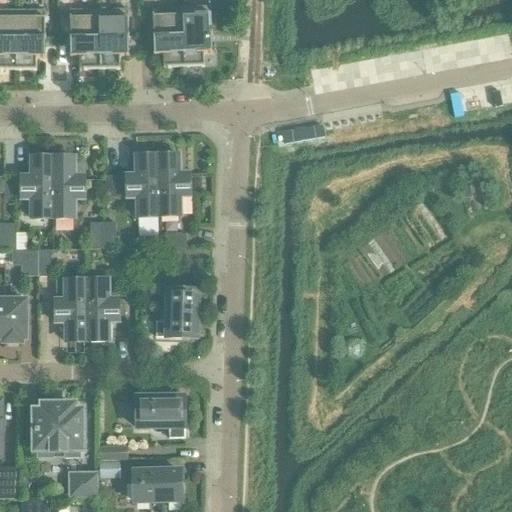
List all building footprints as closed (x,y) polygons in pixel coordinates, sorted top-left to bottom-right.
[(210,8),(181,9),(184,69),(204,69),(204,56),(213,56),(213,55),(212,55),(211,38),(212,38),(212,36),(210,8)] [(184,69),(181,9),(180,9),(181,17),(154,18),(154,17),(152,17),(153,39),(153,40),(154,40),(154,57),(154,58),(163,58),(163,71),(165,71),(165,70),(184,69)] [(100,72),(98,12),(71,12),(71,11),(69,11),(70,40),(70,42),(71,59),(70,59),(70,60),(79,60),(79,73),(81,73),(81,72),(100,72)] [(128,11),(98,12),(100,72),(120,71),(120,59),(129,59),(129,57),(128,57),(128,40),(129,40),(129,39),(128,39),(128,11)] [(0,72),(16,72),(16,12),(0,12),(0,72)] [(45,12),(16,12),(16,72),(36,72),(36,60),(45,60),(45,59),(45,58),(45,42),(45,40),(45,12)] [(159,219),(157,158),(136,159),(136,178),(127,178),(128,201),(137,200),(138,220),(159,219)] [(179,158),(157,158),(159,219),(181,218),(180,199),(190,199),(189,177),(179,177),(179,158)] [(53,221),(53,160),(31,160),(31,179),(22,179),(22,202),(31,202),(31,221),(53,221)] [(74,160),(53,160),(53,221),(74,221),(74,202),(84,202),(84,179),(74,179),(74,160)] [(103,252),(102,225),(89,225),(90,252),(103,252)] [(115,225),(102,225),(103,252),(116,251),(115,225)] [(4,252),(16,252),(16,226),(3,226),(4,252)] [(160,237),(160,250),(186,249),(186,237),(160,237)] [(186,249),(160,250),(160,263),(187,262),(186,249)] [(135,251),(122,251),(123,278),(136,277),(135,251)] [(16,252),(16,264),(24,264),(24,279),(39,279),(39,252),(16,252)] [(51,252),(39,252),(39,279),(51,279),(51,252)] [(65,283),(56,283),(56,303),(56,325),(66,325),(66,344),(87,344),(87,283),(65,283)] [(108,283),(87,283),(87,344),(109,344),(109,324),(118,324),(118,302),(108,302),(108,283)] [(157,324),(156,339),(196,341),(198,294),(168,293),(167,325),(157,324)] [(0,340),(4,340),(4,344),(21,345),(21,341),(25,341),(25,304),(22,304),(22,299),(0,298),(0,340)] [(137,401),(137,430),(169,430),(169,440),(184,440),(184,416),(184,400),(137,401)] [(35,454),(38,454),(38,460),(80,460),(80,454),(83,454),(82,414),(35,414),(35,454)] [(99,450),(99,463),(126,462),(125,449),(99,450)] [(119,464),(99,465),(100,481),(120,480),(119,464)] [(2,485),(0,485),(0,501),(18,501),(18,470),(2,470),(2,485)] [(133,475),(134,505),(182,503),(181,474),(133,475)] [(98,476),(70,477),(71,501),(98,500),(98,476)] [(21,501),(21,511),(49,511),(50,501),(21,501)]
